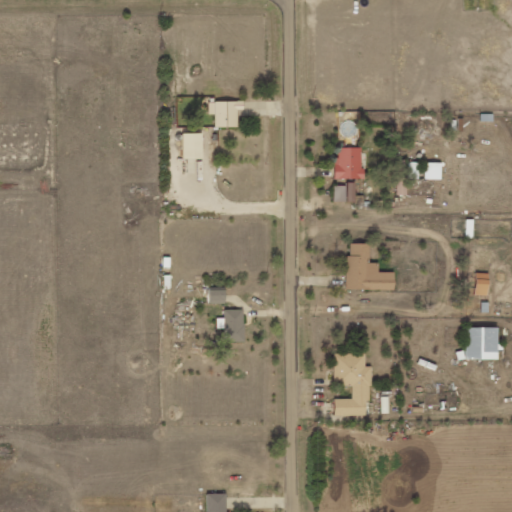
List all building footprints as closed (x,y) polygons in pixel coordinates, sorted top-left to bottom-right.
[(215,127),(237,127),(237,109),(244,109),(243,101),(208,102),(208,114),(215,114),(215,127)] [(203,158),(202,132),(183,133),(183,159),(203,158)] [(362,147),(338,148),(339,159),(334,159),(335,179),(363,178),(362,147)] [(397,194),(407,195),(407,179),(419,179),(419,162),(407,162),(407,177),(397,177),(397,194)] [(424,179),(441,180),(442,163),(425,162),(424,179)] [(334,202),(362,202),(362,195),(356,195),(356,184),(334,184),(334,202)] [(395,272),(378,272),(378,262),(369,262),(369,243),(347,243),(347,289),(395,290),(395,272)] [(488,296),(489,274),(475,273),(474,295),(488,296)] [(226,290),(209,290),(209,302),(225,302),(226,290)] [(245,341),(244,310),(224,310),(225,341),(245,341)] [(499,358),(498,327),(466,328),(466,359),(499,358)] [(335,415),(370,415),(369,366),(366,366),(365,354),(334,354),(334,384),(352,384),(352,399),(335,399),(335,415)] [(206,511),(226,511),(226,493),(207,493),(206,511)]
